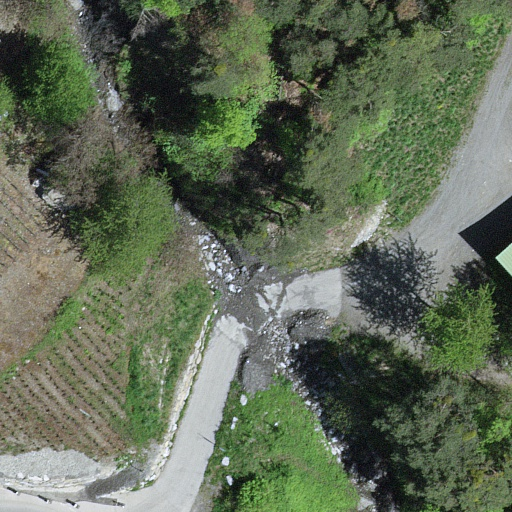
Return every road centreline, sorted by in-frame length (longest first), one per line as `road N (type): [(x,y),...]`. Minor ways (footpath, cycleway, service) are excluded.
road 1 (track): [(133,511),(167,478),(221,325),(258,299),(327,282),(426,241),(474,178),(511,79)]
road 2 (track): [(338,278),(481,344),(511,349)]
